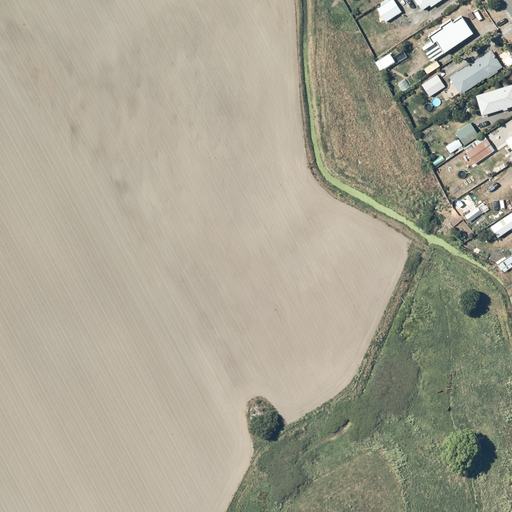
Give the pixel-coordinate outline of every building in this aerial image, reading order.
[(401,12),(393,0),(390,0),(377,9),(386,22),(401,12)] [(441,0),(414,0),(421,12),(441,0)] [(462,15),(429,36),(434,45),(437,43),(445,55),(475,35),(462,15)] [(438,58),(428,43),(422,48),(432,62),(438,58)] [(449,76),(460,94),(502,69),(491,50),(449,76)] [(395,62),(390,53),(379,60),(384,69),(395,62)] [(429,97),(445,87),(438,76),(439,76),(438,75),(422,85),(429,97)] [(511,107),(511,84),(475,96),(482,117),(511,107)] [(478,135),(470,121),(455,130),(463,144),(478,135)] [(462,146),(457,139),(446,146),(450,153),(462,146)] [(494,151),(487,141),(468,155),(475,165),(494,151)] [(478,184),(473,177),(462,184),(467,192),(478,184)] [(478,206),(466,216),(471,222),(483,212),(478,206)] [(511,228),(511,212),(491,227),(498,238),(511,228)] [(485,215),(478,219),(483,227),(490,223),(485,215)] [(511,256),(500,264),(505,272),(511,267),(511,256)]
